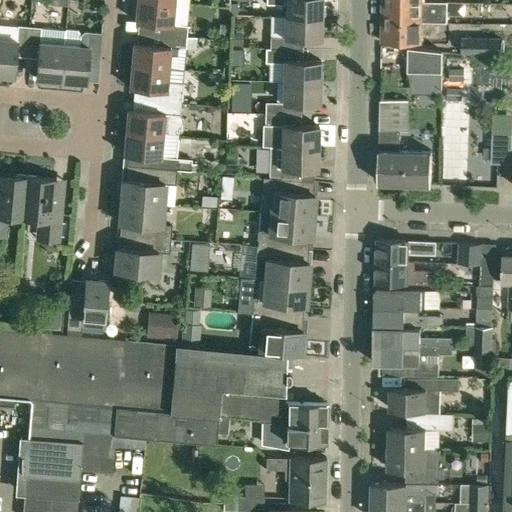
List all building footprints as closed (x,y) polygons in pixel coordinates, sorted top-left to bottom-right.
[(173,3),(142,0),(136,0),(135,21),(160,23),(159,34),(185,36),(186,25),(172,24),(173,3)] [(265,0),(266,4),(286,5),(286,16),(321,17),(321,0),(265,0)] [(381,21),(421,22),(443,22),(447,22),(447,2),(422,2),(382,1),(381,21)] [(269,49),(302,49),(303,38),(321,38),(321,17),(286,16),(285,38),(269,38),(269,49)] [(397,42),(421,42),(443,42),(443,22),(421,22),(381,21),(381,41),(397,42)] [(220,35),(228,35),(228,23),(220,23),(220,35)] [(15,41),(0,39),(0,75),(12,77),(14,52),(25,53),(28,27),(16,26),(15,41)] [(60,81),(63,45),(64,30),(28,27),(25,53),(37,54),(35,78),(60,81)] [(101,33),(90,32),(84,32),(80,35),(78,29),(66,29),(64,30),(63,45),(60,81),(85,83),(87,58),(99,59),(101,33)] [(242,32),(230,32),(230,45),(242,45),(242,32)] [(132,44),(130,67),(168,70),(170,47),(184,48),(185,36),(159,34),(159,46),(132,44)] [(501,37),(460,36),(460,52),(501,53),(501,37)] [(284,64),(284,81),(320,82),(320,60),(302,60),(302,49),(269,49),(265,49),(265,62),(268,62),(268,64),(284,64)] [(442,71),(442,53),(408,50),(408,71),(442,71)] [(155,100),(180,103),(181,88),(177,83),(167,82),(168,70),(130,67),(129,87),(156,89),(155,100)] [(449,69),(449,81),(464,81),(464,69),(449,69)] [(272,103),(272,114),(301,115),(301,103),(319,104),(320,82),(284,81),(283,103),(272,103)] [(462,89),(446,88),(446,100),(462,101),(462,89)] [(432,167),(432,152),(398,151),(398,132),(407,132),(408,99),(380,99),(378,182),(431,184),(432,167)] [(125,131),(162,134),(177,136),(177,133),(181,131),(182,128),(183,121),(182,118),(179,116),(180,103),(155,100),(154,113),(126,110),(125,131)] [(282,126),(281,147),(318,148),(319,126),(300,125),(301,115),(272,114),(271,126),(282,126)] [(123,153),(149,155),(148,167),(176,170),(190,171),(190,159),(160,157),(162,134),(125,131),(123,153)] [(511,156),(511,134),(492,134),(491,163),(511,163),(511,156)] [(270,177),(307,180),(307,169),(317,169),(318,148),(281,147),(270,147),(270,177)] [(176,170),(148,167),(141,167),(141,168),(142,168),(141,180),(123,179),(121,200),(119,200),(162,204),(164,184),(175,184),(176,170)] [(4,215),(21,217),(24,177),(0,175),(0,235),(2,235),(4,215)] [(232,198),(234,176),(223,175),(220,197),(232,198)] [(62,180),(24,177),(21,217),(37,218),(36,238),(57,240),(62,180)] [(313,181),(307,180),(270,177),(263,177),(260,211),(271,212),(314,215),(312,215),(314,194),(296,192),(296,191),(295,191),(296,180),(312,181),(312,182),(313,182),(313,181)] [(202,195),(201,206),(217,207),(217,196),(202,195)] [(135,235),(135,236),(170,239),(172,225),(161,224),(162,204),(119,200),(119,201),(121,201),(119,222),(137,223),(136,235),(135,235)] [(314,215),(271,212),(260,211),(257,245),(292,248),(293,247),(291,247),(292,235),(310,237),(312,216),(314,216),(314,215)] [(135,249),(117,247),(115,269),(138,271),(138,275),(152,277),(153,273),(156,273),(158,252),(169,253),(170,239),(135,236),(135,237),(136,237),(135,249)] [(408,253),(435,253),(435,241),(377,239),(376,260),(408,261),(408,253)] [(480,264),(482,243),(470,243),(460,242),(459,263),(469,263),(480,264)] [(209,245),(191,243),(189,269),(207,271),(209,245)] [(479,285),(493,285),(494,265),(496,244),(482,243),(480,264),(479,285)] [(307,282),(308,262),(290,260),(291,248),(292,248),(257,245),(254,279),(309,283),(307,282)] [(502,264),(501,279),(501,284),(508,284),(507,308),(511,308),(511,246),(507,246),(506,249),(503,248),(502,264)] [(414,261),(408,261),(376,260),(376,281),(431,283),(432,270),(414,270),(414,261)] [(286,303),(305,305),(306,284),(309,284),(309,283),(254,279),(240,277),(237,311),(251,313),(287,316),(287,315),(285,315),(286,303)] [(66,330),(81,331),(82,320),(103,322),(104,318),(108,319),(109,305),(105,304),(107,281),(85,279),(84,284),(72,283),(73,282),(71,281),(66,330)] [(492,307),(493,285),(479,285),(470,284),(470,298),(481,298),(480,307),(492,307)] [(211,288),(194,286),(193,305),(209,306),(211,288)] [(403,308),(419,308),(424,309),(425,291),(391,290),(375,289),(375,295),(375,307),(403,308)] [(466,326),(491,326),(492,307),(480,307),(476,306),(476,323),(464,322),(464,326),(466,326)] [(375,307),(374,318),(374,321),(374,324),(390,325),(443,327),(443,316),(418,315),(419,308),(403,308),(375,307)] [(142,312),(141,333),(171,334),(172,312),(142,312)] [(303,330),(301,330),(284,328),(285,316),(287,316),(251,313),(248,348),(301,352),(303,330)] [(183,323),(181,344),(199,346),(201,324),(198,324),(184,323),(183,323)] [(465,345),(474,346),(493,347),(493,326),(491,326),(466,326),(465,345)] [(170,343),(66,334),(0,327),(0,394),(32,398),(164,411),(170,343)] [(374,344),(440,346),(452,347),(452,338),(419,337),(419,328),(390,327),(374,327),(374,344)] [(218,414),(276,421),(283,422),(284,402),(285,381),(288,381),(290,379),(290,373),(288,371),(285,371),(286,354),(270,353),(199,346),(181,344),(170,343),(164,411),(212,415),(218,416),(218,414)] [(440,355),(440,346),(374,344),(373,362),(418,364),(418,355),(440,355)] [(474,346),(473,367),(474,367),(474,377),(492,378),(493,347),(474,346)] [(511,511),(511,374),(509,374),(503,503),(503,511),(511,511)] [(425,388),(441,389),(458,389),(459,378),(425,377),(425,388)] [(425,388),(406,387),(390,387),(389,408),(424,409),(425,388)] [(29,427),(82,432),(114,435),(215,444),(218,416),(212,415),(164,411),(32,398),(29,427)] [(284,402),(283,422),(288,423),(326,424),(327,402),(304,402),(303,402),(284,402)] [(430,428),(454,429),(454,415),(430,414),(430,428)] [(287,443),(310,443),(326,443),(326,424),(288,423),(283,422),(276,421),(277,440),(287,440),(287,443)] [(111,472),(114,435),(82,432),(29,427),(21,511),(75,511),(79,469),(111,472)] [(389,427),(388,447),(426,448),(426,428),(389,427)] [(425,468),(426,448),(388,447),(388,467),(404,468),(425,468)] [(323,502),(324,502),(326,457),(324,457),(324,458),(316,458),(265,456),(264,468),(287,469),(287,500),(307,500),(323,501),(323,502)] [(372,482),(371,501),(424,503),(425,495),(436,496),(437,485),(390,483),(372,482)] [(240,496),(260,496),(260,483),(241,483),(240,496)] [(460,502),(489,503),(489,484),(460,483),(460,502)] [(263,497),(223,496),(222,510),(263,511),(263,497)] [(424,511),(424,503),(371,501),(370,511),(424,511)] [(488,511),(489,503),(460,502),(456,502),(455,511),(488,511)]
